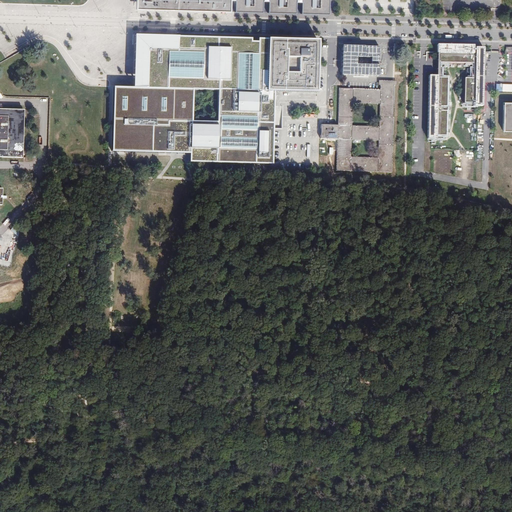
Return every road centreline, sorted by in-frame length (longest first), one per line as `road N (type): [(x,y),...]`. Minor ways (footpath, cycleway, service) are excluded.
road 1 (track): [(0,444),(59,438),(113,418),(294,453),(322,466),(458,478),(511,470)]
road 2 (residential): [(511,33),(0,18)]
